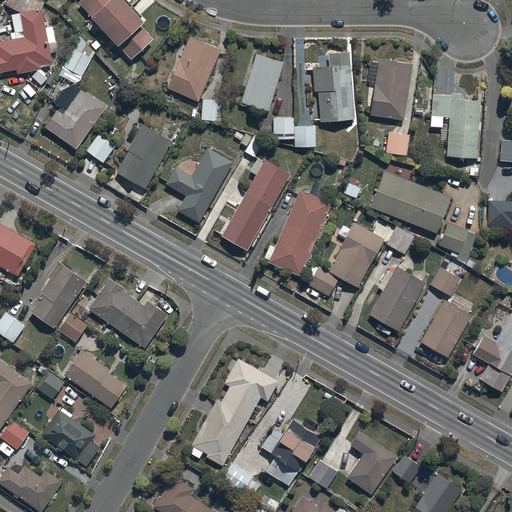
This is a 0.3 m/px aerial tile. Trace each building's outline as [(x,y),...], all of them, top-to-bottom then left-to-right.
[(82,0),(80,2),(132,60),(154,40),(144,28),(148,24),(126,0),(82,0)] [(0,74),(54,63),(43,10),(21,15),(26,37),(0,42),(0,74)] [(74,48),(49,96),(57,99),(62,91),(82,81),(95,52),(81,35),(74,48)] [(191,36),(168,88),(199,101),(222,50),(191,36)] [(319,124),(356,120),(349,51),(326,53),(328,67),(314,68),(319,124)] [(257,55),(241,104),(265,113),(282,63),(257,55)] [(371,117),(402,122),(411,62),(380,58),(371,117)] [(44,127),(77,150),(108,106),(84,89),(66,115),(57,109),(44,127)] [(447,158),(476,160),(480,96),(431,93),(430,117),(449,119),(447,158)] [(201,119),(222,121),(223,100),(203,99),(201,119)] [(274,139),(293,139),(293,117),(274,117),(274,139)] [(144,124),(117,172),(147,190),(174,141),(144,124)] [(297,148),(315,147),(314,126),(296,126),(297,148)] [(386,154),(406,157),(409,135),(389,132),(386,154)] [(87,151),(105,164),(117,147),(100,134),(87,151)] [(262,142),(253,136),(244,150),(253,156),(262,142)] [(499,161),(511,161),(511,142),(500,141),(499,161)] [(179,213),(199,224),(235,162),(210,147),(193,176),(176,167),(166,184),(188,196),(179,213)] [(220,237),(246,251),(289,175),(263,160),(220,237)] [(370,209),(435,235),(450,199),(384,172),(370,209)] [(359,188),(346,182),(342,192),(355,198),(359,188)] [(267,263),(299,277),(331,205),(299,191),(267,263)] [(487,223),(511,224),(511,201),(488,201),(487,223)] [(35,244),(0,223),(0,267),(17,277),(35,244)] [(339,280),(358,290),(384,240),(353,223),(328,271),(318,266),(308,286),(329,297),(339,280)] [(448,223),(438,246),(459,255),(469,231),(448,223)] [(397,227),(386,245),(403,256),(415,237),(397,227)] [(86,281),(60,262),(39,292),(43,295),(31,312),(53,328),(86,281)] [(368,316),(398,333),(426,284),(396,267),(368,316)] [(430,285),(450,296),(459,279),(440,268),(430,285)] [(109,278),(87,309),(144,349),(168,315),(147,300),(144,305),(123,290),(124,289),(109,278)] [(444,301),(420,343),(446,359),(471,316),(444,301)] [(4,311),(0,317),(0,334),(12,342),(24,325),(4,311)] [(69,312),(58,329),(76,342),(88,325),(69,312)] [(476,380),(500,394),(511,372),(511,315),(497,342),(483,334),(473,354),(487,361),(476,380)] [(82,349),(64,375),(111,408),(127,385),(109,372),(111,370),(82,349)] [(277,381),(237,359),(224,383),(229,386),(221,402),(217,399),(187,452),(198,458),(202,451),(207,454),(206,456),(222,465),(260,397),(266,401),(277,381)] [(0,427),(31,382),(0,360),(0,427)] [(47,370),(35,387),(52,399),(64,381),(47,370)] [(96,435),(71,417),(73,414),(63,407),(61,410),(59,409),(41,434),(86,466),(100,446),(92,440),(96,435)] [(261,447),(270,453),(274,456),(264,471),(287,486),(297,471),(320,437),(292,419),(282,434),(273,428),(261,447)] [(12,420),(0,435),(0,436),(16,449),(29,432),(12,420)] [(363,453),(346,476),(370,494),(396,457),(359,430),(349,443),(363,453)] [(421,467),(404,454),(392,471),(409,484),(421,467)] [(337,472),(320,460),(308,476),(325,489),(337,472)] [(229,461),(218,478),(241,494),(243,490),(253,497),(260,486),(251,479),(253,477),(229,461)] [(8,466),(0,477),(0,483),(41,511),(62,481),(45,470),(40,476),(25,466),(19,474),(8,466)] [(437,472),(409,511),(445,511),(461,489),(437,472)] [(173,475),(152,506),(161,511),(215,511),(190,494),(194,489),(173,475)] [(301,495),(288,511),(346,511),(340,507),(336,511),(334,511),(319,501),(316,506),(301,495)] [(246,511),(267,511),(251,503),(246,511)]
